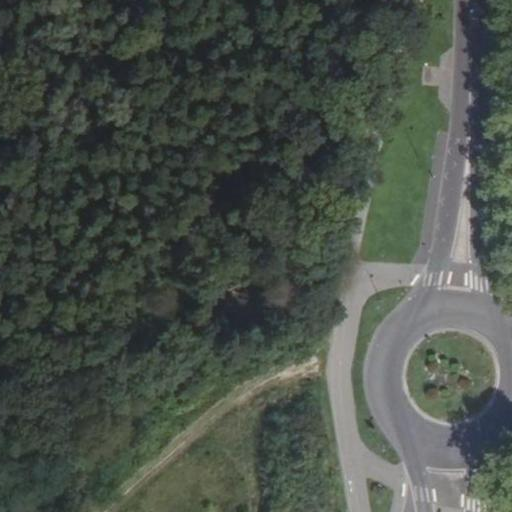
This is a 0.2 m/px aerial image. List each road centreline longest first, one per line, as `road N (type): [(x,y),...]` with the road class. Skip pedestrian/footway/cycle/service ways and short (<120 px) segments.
road 1 (secondary): [(494,322),(483,276),(473,0)]
road 2 (secondary): [(470,0),(431,309)]
road 3 (secondary): [(431,309),(398,327),(376,365),(381,413),(415,448)]
